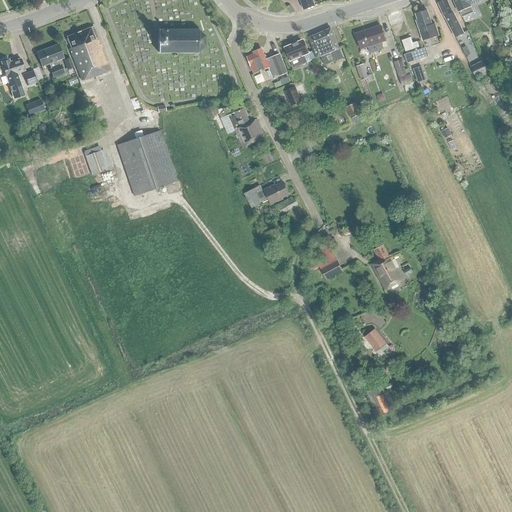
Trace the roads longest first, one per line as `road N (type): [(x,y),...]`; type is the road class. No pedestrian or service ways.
road 1 (track): [(132,119),(111,150),(129,198),(175,198),(252,289),(301,302),(404,511)]
road 2 (tertiary): [(226,0),(263,26),(285,29),(382,0)]
